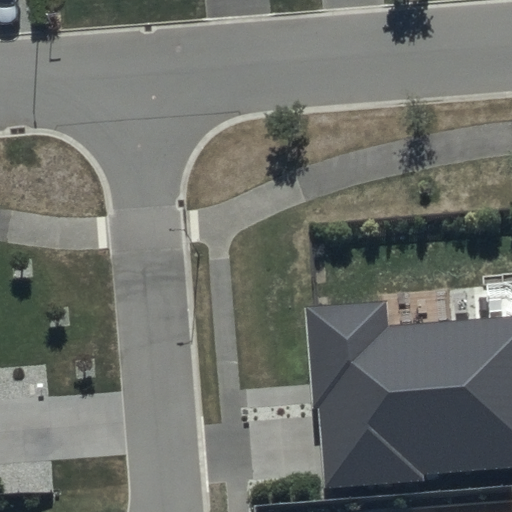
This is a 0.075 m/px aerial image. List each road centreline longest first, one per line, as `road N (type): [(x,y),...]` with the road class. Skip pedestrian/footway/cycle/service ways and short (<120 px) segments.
road 1 (residential): [(139,73),(171,511)]
road 2 (residential): [(511,45),(139,73)]
road 3 (residential): [(139,73),(0,84)]
